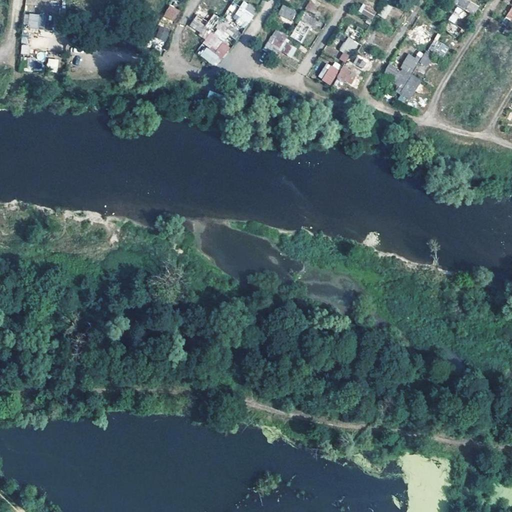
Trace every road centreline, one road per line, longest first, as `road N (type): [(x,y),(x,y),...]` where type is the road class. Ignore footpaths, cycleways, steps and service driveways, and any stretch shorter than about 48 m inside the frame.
road 1 (track): [(511,451),(313,420),(221,396),(0,393)]
road 2 (residential): [(430,123),(436,98),(499,0)]
road 3 (residential): [(360,105),(425,0)]
